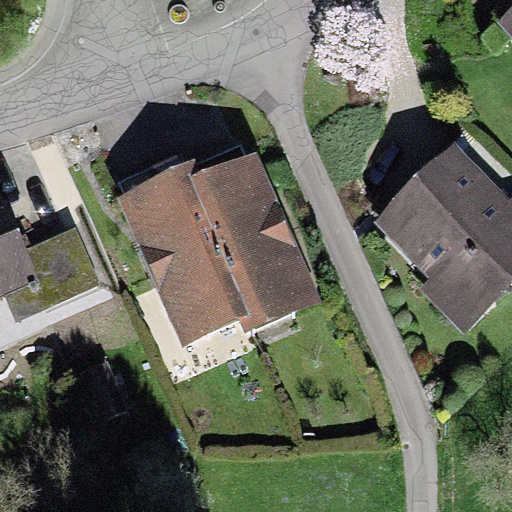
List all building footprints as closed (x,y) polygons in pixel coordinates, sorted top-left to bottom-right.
[(180,167),(179,167),(246,321),(303,296),(241,157),(186,181),(180,167)] [(448,166),(391,222),(479,312),(511,279),(511,208),(500,220),(448,166)] [(246,321),(179,167),(123,192),(184,332),(238,308),(245,322),(246,321)] [(0,293),(24,282),(31,298),(37,295),(44,310),(96,287),(73,235),(23,257),(0,205),(0,293)] [(110,378),(84,390),(99,425),(125,414),(110,378)]
